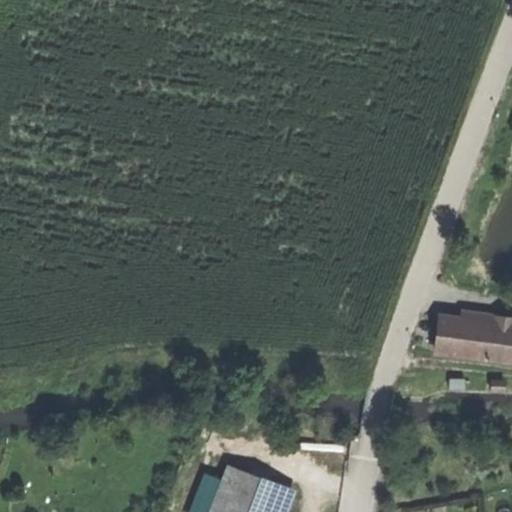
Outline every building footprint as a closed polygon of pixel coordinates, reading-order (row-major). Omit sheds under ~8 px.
[(469,319),(470,310),(458,309),(457,318),(464,318),(469,319)] [(511,314),(470,310),(469,319),(511,323),(511,314)] [(460,357),(464,318),(457,318),(434,315),(430,354),(460,357)] [(460,357),(511,362),(511,323),(469,319),(464,318),(460,357)] [(446,378),(447,395),(466,395),(466,377),(446,378)] [(484,382),(484,394),(497,394),(497,382),(484,382)] [(283,511),(291,491),(230,467),(212,511),(283,511)]
